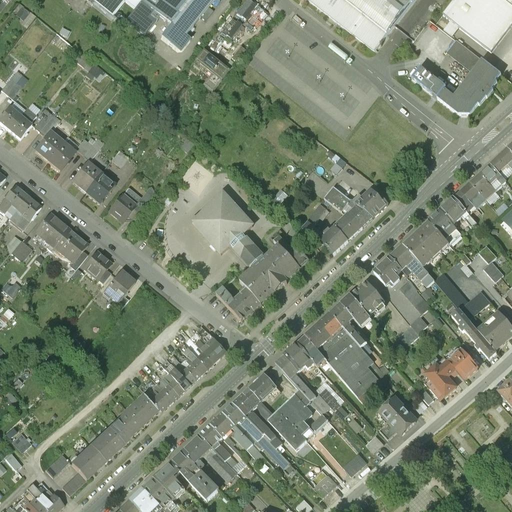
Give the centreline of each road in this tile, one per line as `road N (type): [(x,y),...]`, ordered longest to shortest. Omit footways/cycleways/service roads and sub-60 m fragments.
road 1 (residential): [(257,357),(0,156)]
road 2 (secondary): [(469,156),(257,357)]
road 3 (residential): [(469,156),(282,0)]
road 4 (residential): [(511,357),(337,511)]
road 5 (track): [(192,311),(25,463)]
road 6 (secondary): [(257,357),(92,511)]
